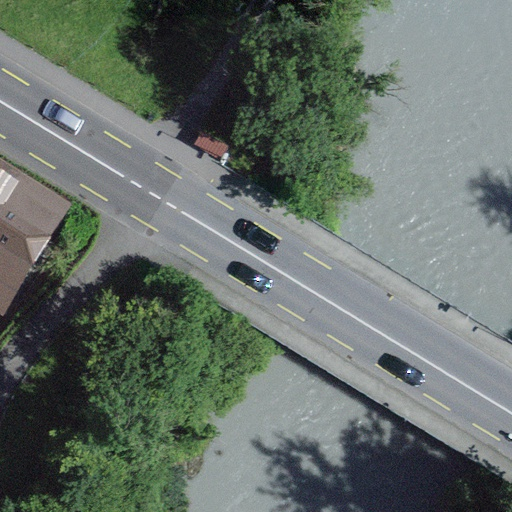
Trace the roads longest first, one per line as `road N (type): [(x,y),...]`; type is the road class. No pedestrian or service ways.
road 1 (primary): [(157,197),(511,413)]
road 2 (residential): [(157,197),(0,379)]
road 3 (track): [(265,0),(133,182)]
road 4 (primary): [(0,101),(157,197)]
